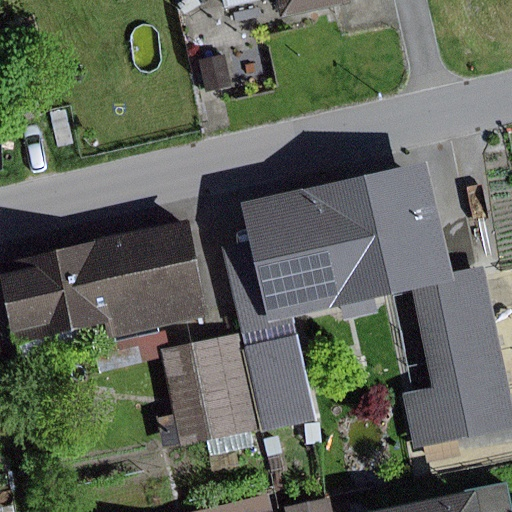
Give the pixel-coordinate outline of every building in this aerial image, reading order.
[(360,0),(226,0),(229,9),(268,0),(285,0),(290,20),(361,3),(360,0)] [(226,55),(201,61),(209,93),(233,87),(226,55)] [(433,166),(252,208),(278,322),(460,280),(433,166)] [(193,215),(0,260),(0,266),(18,342),(112,320),(117,343),(218,319),(193,215)] [(406,395),(417,450),(511,430),(511,413),(507,387),(493,321),(487,288),(419,302),(437,388),(406,395)] [(240,334),(165,352),(187,444),(261,427),(240,334)] [(303,337),(247,348),(265,433),(320,422),(303,337)] [(478,489),(479,493),(482,511),(511,511),(511,489),(511,483),(478,489)] [(206,508),(206,511),(278,511),(274,492),(206,508)] [(482,511),(479,493),(382,511),(482,511)] [(336,511),(334,498),(288,507),(289,511),(336,511)]
